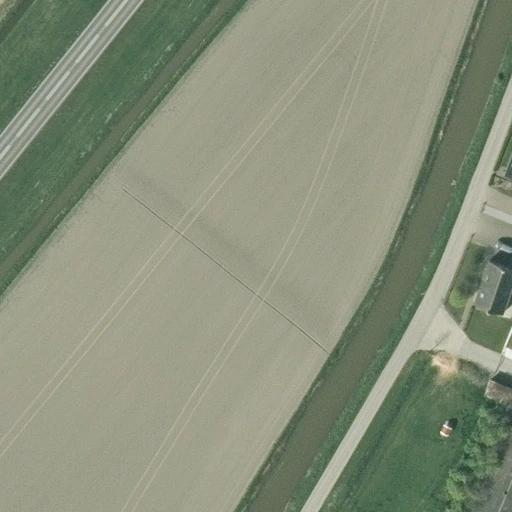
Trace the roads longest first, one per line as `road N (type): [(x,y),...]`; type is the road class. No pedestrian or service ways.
road 1 (unclassified): [(310,511),(431,298),(511,91)]
road 2 (trunk): [(0,163),(131,0)]
